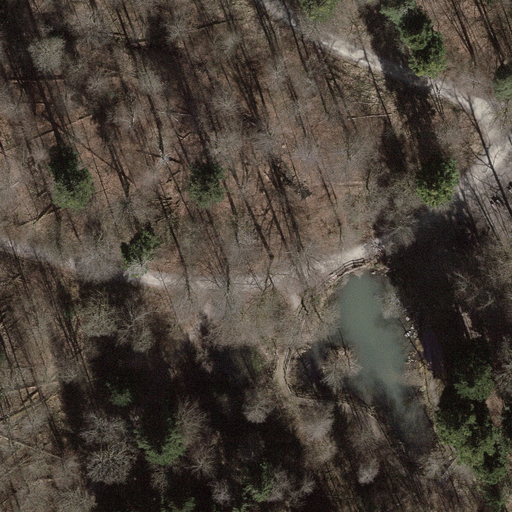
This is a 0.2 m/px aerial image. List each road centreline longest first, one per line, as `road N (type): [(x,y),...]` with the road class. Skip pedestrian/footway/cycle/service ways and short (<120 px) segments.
road 1 (track): [(0,240),(175,285),(235,288),(300,276),(421,221),(511,142)]
road 2 (track): [(263,0),(511,121)]
